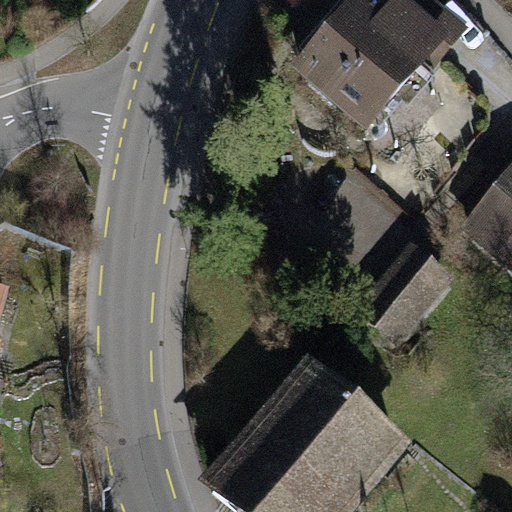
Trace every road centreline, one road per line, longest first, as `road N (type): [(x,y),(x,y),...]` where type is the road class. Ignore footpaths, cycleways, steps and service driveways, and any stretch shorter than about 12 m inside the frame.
road 1 (tertiary): [(152,125),(125,333),(138,466),(154,511)]
road 2 (residential): [(0,119),(54,107),(152,125)]
road 3 (tertiary): [(193,0),(152,125)]
